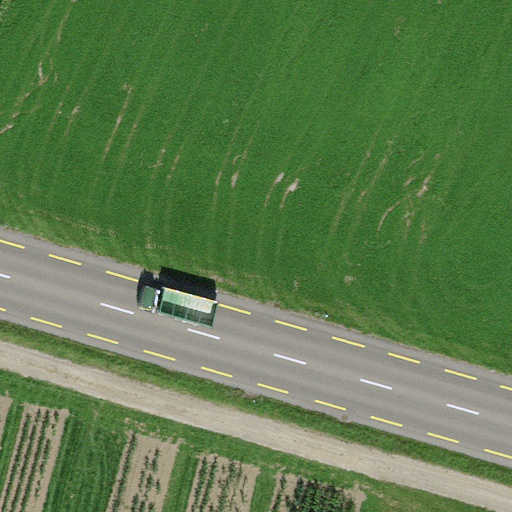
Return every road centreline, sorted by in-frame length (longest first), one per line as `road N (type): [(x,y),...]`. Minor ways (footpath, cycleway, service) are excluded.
road 1 (track): [(511,503),(0,354)]
road 2 (secondary): [(0,272),(511,421)]
